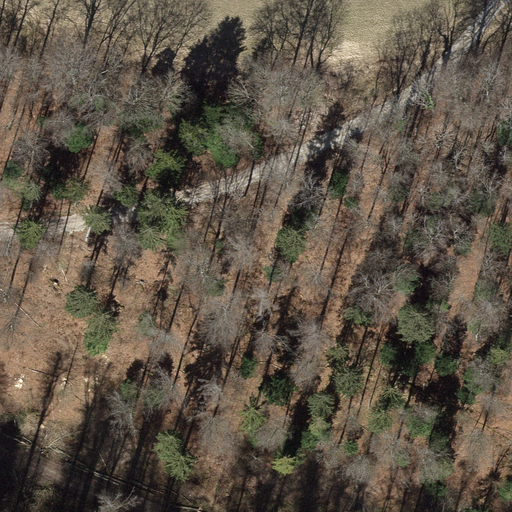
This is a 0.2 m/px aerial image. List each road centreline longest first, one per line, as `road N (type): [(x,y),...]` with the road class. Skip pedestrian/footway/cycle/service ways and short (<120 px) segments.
road 1 (track): [(502,0),(446,64),(389,111),(229,174),(84,215),(0,221)]
road 2 (track): [(188,511),(0,439)]
